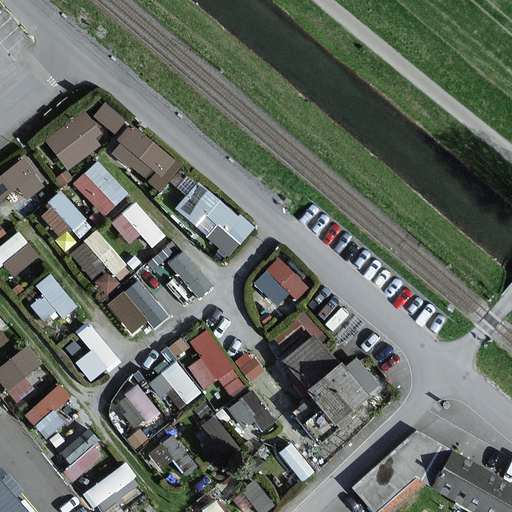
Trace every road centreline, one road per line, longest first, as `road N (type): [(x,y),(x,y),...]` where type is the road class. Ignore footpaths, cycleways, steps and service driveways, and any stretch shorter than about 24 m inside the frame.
road 1 (unclassified): [(13,0),(447,369)]
road 2 (track): [(0,297),(167,505)]
road 3 (unclassified): [(511,153),(325,0)]
road 4 (residential): [(447,369),(308,511)]
